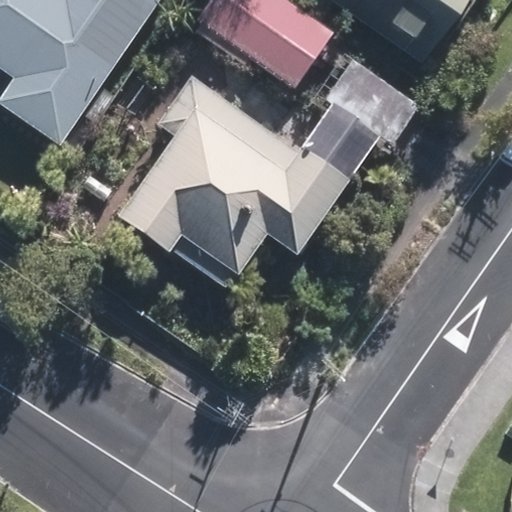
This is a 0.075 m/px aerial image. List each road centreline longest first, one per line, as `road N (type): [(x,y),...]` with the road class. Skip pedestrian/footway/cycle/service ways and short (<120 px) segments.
road 1 (residential): [(511,235),(315,511)]
road 2 (residential): [(209,511),(0,369)]
